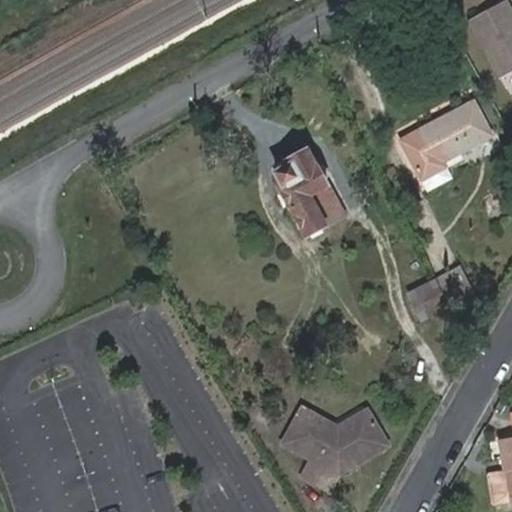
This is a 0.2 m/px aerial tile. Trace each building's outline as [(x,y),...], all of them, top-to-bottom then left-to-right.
[(470,21),(502,79),(506,77),(511,88),(511,10),(507,1),(470,21)] [(401,141),(424,181),(447,169),(444,163),(493,137),(474,103),(401,141)] [(278,188),(305,237),(327,226),(311,196),(328,187),(317,167),(313,169),(305,154),(288,163),(290,167),(275,175),(281,186),(278,188)] [(447,169),(424,181),(431,194),(454,184),(447,169)] [(344,215),(328,187),(311,196),(327,226),(344,215)] [(440,279),(458,316),(480,304),(461,269),(440,279)] [(409,295),(422,321),(447,308),(434,282),(409,295)] [(338,475),(352,466),(350,464),(358,459),(360,462),(388,445),(370,415),(340,431),(299,411),(281,447),(311,461),(303,476),(330,489),(338,474),(338,475)] [(511,502),(511,438),(500,440),(506,471),(511,503),(511,502)] [(511,503),(506,471),(487,475),(486,476),(491,505),(493,506),(511,503)]
